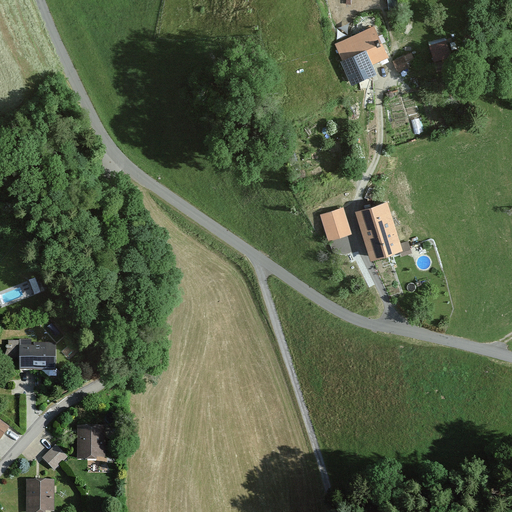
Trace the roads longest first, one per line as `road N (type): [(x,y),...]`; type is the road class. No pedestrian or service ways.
road 1 (residential): [(511,358),(373,324),(320,301),(120,160),(104,137)]
road 2 (residential): [(0,469),(52,413),(109,377),(127,343),(124,257),(104,137)]
road 3 (residential): [(104,137),(39,0)]
